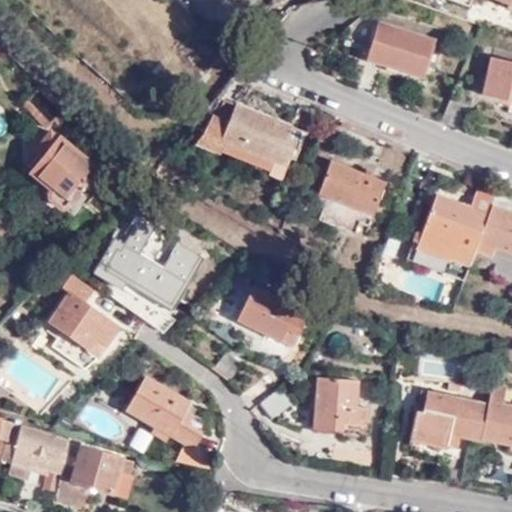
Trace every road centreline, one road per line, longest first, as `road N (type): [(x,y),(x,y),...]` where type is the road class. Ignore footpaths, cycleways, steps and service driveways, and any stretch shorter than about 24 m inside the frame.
road 1 (residential): [(178,356),(219,391),(259,479),(472,511)]
road 2 (residential): [(353,0),(280,68),(511,170)]
